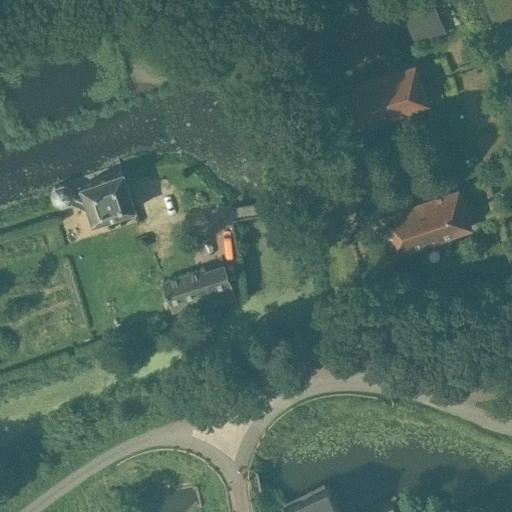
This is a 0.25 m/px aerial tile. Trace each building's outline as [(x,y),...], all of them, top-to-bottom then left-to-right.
[(431,0),(424,0),(401,10),(416,47),(446,34),(431,0)] [(339,89),(353,130),(428,104),(414,63),(339,89)] [(71,187),(63,183),(54,186),(50,194),(53,202),(61,206),(70,203),(70,202),(84,210),(88,209),(92,222),(135,208),(122,170),(80,184),(86,202),(73,196),(74,195),(71,187)] [(471,226),(457,188),(380,215),(394,253),(471,226)] [(236,298),(224,263),(163,283),(172,312),(208,300),(210,307),(236,298)] [(412,328),(386,324),(383,341),(407,346),(412,328)] [(283,511),(396,511),(393,505),(380,511),(337,511),(326,489),(283,511)]
